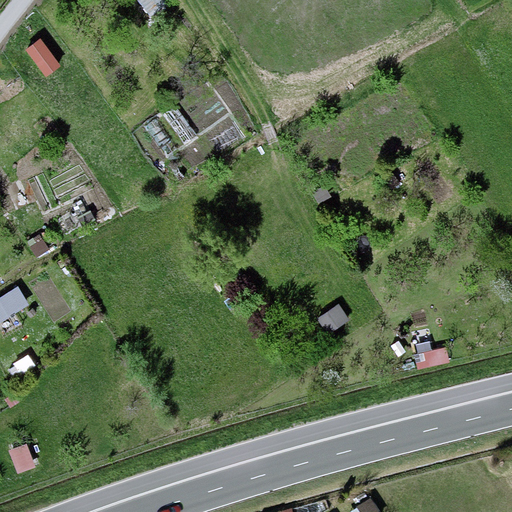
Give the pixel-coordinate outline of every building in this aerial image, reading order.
[(40,35),(23,47),(45,77),(62,65),(40,35)] [(19,285),(0,295),(0,320),(30,304),(19,285)] [(351,318),(340,301),(313,318),(324,335),(351,318)] [(27,439),(9,447),(20,473),(38,465),(27,439)] [(348,511),(383,511),(375,497),(348,511)]
